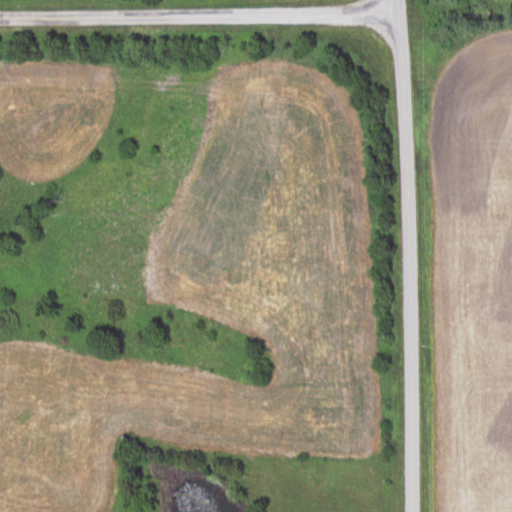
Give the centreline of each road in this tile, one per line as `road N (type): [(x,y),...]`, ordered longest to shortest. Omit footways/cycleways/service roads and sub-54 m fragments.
road 1 (tertiary): [(396,0),(414,511)]
road 2 (tertiary): [(0,15),(397,9)]
